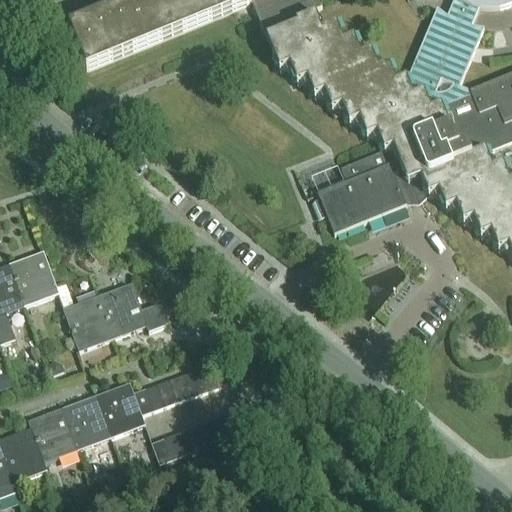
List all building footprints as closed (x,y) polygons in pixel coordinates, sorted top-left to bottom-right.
[(511,79),(470,96),(471,101),(431,117),(424,100),(414,104),(406,86),(396,90),(389,72),(379,77),(372,59),(361,63),(354,45),(344,49),(336,32),(321,38),(320,34),(321,33),(316,22),(311,24),(309,18),(322,13),(316,0),(145,0),(69,31),(87,75),(252,8),(268,46),(272,44),(277,56),(272,58),(280,77),(290,73),(298,91),(308,87),(315,104),(325,100),(333,118),(343,114),(350,132),(360,127),(367,145),(378,141),(384,157),(341,175),(347,188),(318,200),(320,205),(315,207),(322,225),(327,223),(334,241),(407,212),(405,208),(427,199),(428,203),(439,199),(446,217),(456,212),(464,230),(474,226),(481,244),(491,240),(498,257),(509,253),(511,261),(511,187),(510,189),(503,171),(492,175),(486,159),(511,148),(511,79)] [(511,0),(450,0),(455,3),(447,21),(437,13),(424,45),(406,86),(414,104),(424,100),(431,117),(471,101),(470,96),(459,93),(484,33),(471,31),(479,14),(491,14),(503,12),(511,8),(511,0)] [(8,270),(25,314),(61,301),(45,257),(8,270)] [(7,320),(25,314),(8,270),(0,273),(0,351),(16,345),(7,320)] [(413,297),(418,284),(404,280),(400,293),(413,297)] [(98,302),(113,344),(147,332),(149,337),(166,331),(158,311),(142,316),(132,290),(98,302)] [(79,357),(113,344),(98,302),(63,315),(79,357)] [(202,374),(210,396),(221,391),(213,370),(202,374)] [(199,400),(210,396),(202,374),(191,378),(199,400)] [(8,378),(0,381),(0,396),(13,392),(8,378)] [(188,404),(199,400),(191,378),(180,382),(188,404)] [(177,408),(188,404),(180,382),(169,386),(177,408)] [(165,413),(177,408),(169,386),(157,391),(165,413)] [(153,417),(146,395),(134,400),(131,390),(96,403),(111,444),(145,431),(142,421),(153,417)] [(153,417),(165,413),(157,391),(146,395),(153,417)] [(280,426),(289,422),(280,400),(271,404),(280,426)] [(77,456),(111,444),(96,403),(62,415),(77,456)] [(230,417),(231,420),(239,441),(266,431),(257,406),(230,417)] [(45,468),(77,456),(62,415),(28,428),(31,435),(43,468),(45,468)] [(228,445),(239,441),(231,420),(220,424),(228,445)] [(217,449),(228,445),(220,424),(209,428),(217,449)] [(206,453),(217,449),(209,428),(198,432),(206,453)] [(195,457),(206,453),(198,432),(187,436),(195,457)] [(0,446),(0,452),(13,488),(48,476),(45,468),(43,468),(31,435),(0,446)] [(183,462),(195,457),(187,436),(174,441),(183,462)] [(164,445),(171,466),(183,462),(174,441),(164,445)] [(171,466),(164,445),(151,449),(159,471),(171,466)] [(0,452),(0,493),(13,488),(0,452)] [(108,497),(104,488),(94,492),(98,501),(108,497)] [(66,511),(77,508),(73,498),(59,503),(62,511),(66,511)]
